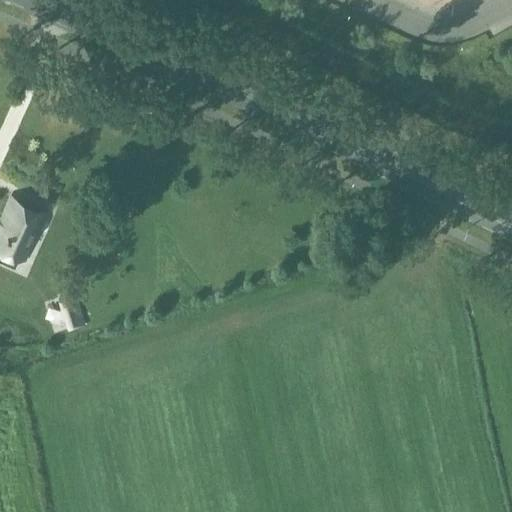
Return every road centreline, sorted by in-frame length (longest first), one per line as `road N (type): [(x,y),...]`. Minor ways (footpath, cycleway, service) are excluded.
road 1 (primary): [(511,227),(34,0)]
road 2 (unclassified): [(510,0),(435,27),(359,0)]
